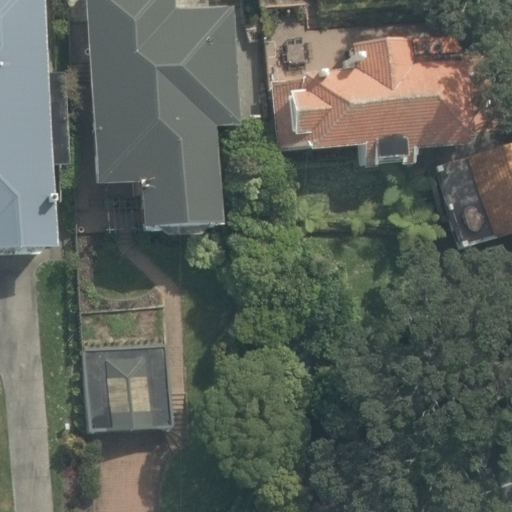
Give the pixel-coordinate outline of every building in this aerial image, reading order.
[(0,0),(0,274),(67,271),(52,0),(0,0)] [(179,0),(82,0),(95,207),(147,204),(151,264),(229,259),(222,142),(245,141),(237,10),(180,13),(179,0)] [(305,103),(308,173),(485,165),(481,56),(363,61),(364,101),(305,103)] [(388,301),(281,308),(286,391),(326,388),(327,408),(374,405),(371,356),(391,355),(388,301)] [(163,362),(86,364),(88,439),(165,437),(163,362)]
